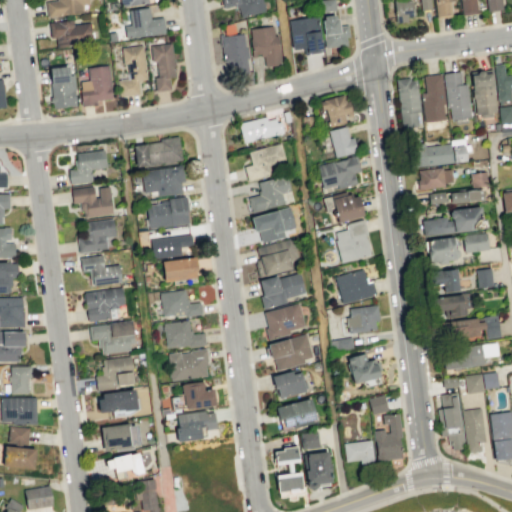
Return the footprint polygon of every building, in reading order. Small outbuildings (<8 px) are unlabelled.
[(49,3),(62,1),(61,0),(91,0),(92,5),(86,6),(87,13),(51,19),(49,3)] [(238,16),(234,3),(222,6),(220,0),(258,0),(261,10),(238,16)] [(333,0),(334,10),(320,11),(318,0),(333,0)] [(392,0),(394,23),(406,21),(405,16),(412,16),(411,0),(404,1),(404,0),(392,0)] [(418,0),(419,10),(429,9),(428,0),(418,0)] [(432,0),(435,18),(450,16),(448,1),(455,0),(432,0)] [(458,0),(474,0),(476,12),(460,15),(458,0)] [(484,0),(486,11),(501,9),(499,0),(484,0)] [(130,24),(128,9),(148,7),(149,19),(162,17),(164,33),(130,37),(130,35),(123,36),(122,25),(130,24)] [(286,19),(290,49),(301,48),(302,55),(319,53),(318,50),(321,50),(316,15),(286,19)] [(320,20),(323,48),(346,45),(345,37),(348,36),(346,24),(337,25),(336,17),(333,18),(333,15),(322,16),(323,20),(320,20)] [(59,38),(55,39),(53,24),(76,20),(77,26),(93,24),(96,43),(61,49),(59,38)] [(246,29),(270,25),(271,35),(276,34),(280,62),(265,64),(263,55),(260,56),(260,53),(256,54),(256,55),(250,56),(246,29)] [(242,33),(222,36),(222,33),(218,34),(221,62),(228,61),(229,75),(247,72),(242,33)] [(149,45),(170,43),(174,77),(168,77),(169,89),(155,90),(154,77),(157,77),(155,60),(151,61),(149,45)] [(133,62),(122,63),(120,47),(141,44),(145,78),(136,79),(138,93),(116,95),(114,81),(133,79),(131,67),(134,66),(133,62)] [(510,100),(509,85),(511,84),(511,75),(504,76),(502,64),(493,65),(497,102),(510,100)] [(84,106),(81,82),(91,81),(90,68),(112,66),(116,99),(101,100),(102,104),(84,106)] [(56,109),(53,84),(57,84),(55,69),(74,67),(80,106),(56,109)] [(473,116),(469,76),(477,75),(477,72),(489,70),(493,114),(473,116)] [(466,85),(461,85),(459,72),(442,74),(446,108),(449,108),(450,120),(469,119),(466,85)] [(441,106),(443,106),(440,75),(417,77),(421,122),(442,120),(441,106)] [(5,81),(8,107),(0,108),(0,76),(1,81),(5,81)] [(416,113),(417,126),(399,128),(394,80),(415,78),(418,112),(416,113)] [(328,109),(325,110),(322,103),(350,94),(355,113),(346,116),(348,123),(330,128),(328,122),(332,121),(328,109)] [(497,108),(511,107),(511,121),(499,122),(497,108)] [(260,138),(246,143),(241,126),(268,117),(270,122),(277,120),(282,134),(261,141),(260,138)] [(331,132),(349,127),(352,139),(356,138),(359,147),(356,148),(357,153),(339,158),(331,132)] [(138,147),(163,142),(162,140),(180,137),(185,160),(142,168),(138,147)] [(245,168),(254,165),(250,152),(282,143),(290,170),(249,182),(245,168)] [(463,160),(461,143),(422,149),(421,144),(411,145),(415,167),(463,160)] [(73,185),(71,170),(81,169),(79,153),(107,150),(109,168),(94,170),(95,182),(73,185)] [(320,167),(337,161),(338,163),(358,156),(363,171),(356,174),(359,183),(343,189),(341,183),(328,188),(320,167)] [(0,187),(0,166),(1,166),(1,174),(10,174),(10,188),(0,187)] [(160,190),(148,193),(144,174),(185,167),(187,181),(183,182),(185,193),(161,197),(160,190)] [(449,187),(447,168),(421,172),(423,190),(449,187)] [(470,173),(470,188),(484,187),(483,172),(470,173)] [(250,199),(261,196),(260,192),(262,192),(260,184),(287,176),(294,202),(254,213),(250,199)] [(87,218),(86,211),(83,211),(82,203),(74,204),(72,191),(96,188),(98,198),(102,198),(101,189),(112,187),(114,202),(115,202),(116,214),(87,218)] [(480,190),(481,200),(451,203),(450,193),(480,190)] [(502,211),(511,210),(511,190),(500,191),(502,211)] [(324,199),(347,193),(348,197),(356,195),(357,199),(363,197),(368,216),(342,223),(339,210),(327,213),(324,199)] [(0,195),(12,195),(12,209),(5,209),(5,224),(0,224),(0,195)] [(171,201),(170,200),(186,196),(192,222),(175,226),(175,225),(153,229),(148,206),(171,201)] [(259,231),(256,232),(252,220),(290,207),(297,227),(285,231),(286,234),(262,242),(259,231)] [(416,221),(446,218),(446,212),(479,208),(481,229),(418,237),(416,221)] [(82,253),(79,239),(88,238),(85,223),(116,219),(119,235),(109,237),(111,249),(82,253)] [(350,229),(349,225),(365,221),(374,255),(344,263),(338,241),(339,240),(337,233),(350,229)] [(0,229),(14,229),(14,240),(8,240),(8,243),(13,243),(13,245),(18,245),(18,257),(0,257),(0,229)] [(153,239),(197,235),(199,256),(155,260),(153,239)] [(461,237),(485,235),(486,250),(462,252),(461,237)] [(269,275),(261,278),(255,261),(261,259),(257,249),(289,239),(293,251),(290,251),(296,268),(269,277),(269,275)] [(425,241),(452,239),(454,261),(426,263),(425,241)] [(95,285),(95,279),(91,279),(90,270),(83,270),(82,257),(106,256),(107,267),(122,266),(123,283),(95,285)] [(166,263),(200,259),(202,279),(168,282),(166,263)] [(0,263),(20,264),(20,278),(12,278),(12,292),(0,292),(0,263)] [(474,269),(489,267),(491,285),(476,287),(474,269)] [(465,291),(463,269),(437,272),(439,294),(465,291)] [(369,286),(364,270),(337,279),(345,304),(377,294),(374,285),(369,286)] [(261,297),(268,295),(263,282),(281,277),(281,279),(299,272),(306,292),(287,298),(288,302),(266,309),(261,297)] [(90,320),(87,293),(125,288),(127,305),(121,306),(122,308),(112,309),(113,317),(90,320)] [(163,294),(166,315),(190,312),(190,316),(205,314),(203,304),(190,306),(188,290),(163,294)] [(468,296),(439,299),(441,313),(455,311),(456,316),(470,315),(468,296)] [(0,327),(0,298),(25,298),(25,314),(26,314),(26,327),(0,327)] [(270,328),(267,329),(270,340),(292,334),(291,331),(306,326),(299,304),(266,314),(270,328)] [(352,317),(352,308),(380,306),(381,321),(378,321),(378,331),(353,332),(353,329),(349,329),(349,318),(352,317)] [(491,339),(488,319),(500,317),(503,337),(491,339)] [(485,335),(484,330),(489,329),(488,323),(483,324),(483,318),(446,323),(448,340),(485,335)] [(170,347),(167,324),(195,321),(196,335),(206,334),(207,345),(193,347),(193,344),(170,347)] [(101,348),(101,340),(91,341),(90,327),(136,322),(139,347),(133,347),(134,351),(105,354),(104,347),(101,348)] [(0,332),(30,333),(30,346),(23,346),(23,361),(0,361),(0,332)] [(272,345),(279,370),(315,360),(308,335),(272,345)] [(452,370),(488,364),(487,359),(502,356),(500,342),(449,351),(452,370)] [(171,354),(185,353),(185,355),(193,354),(193,352),(208,350),(211,378),(193,380),(193,375),(189,376),(189,379),(174,381),(171,354)] [(371,362),(369,355),(353,360),(361,384),(388,375),(385,366),(380,368),(377,360),(371,362)] [(99,391),(98,376),(105,376),(104,367),(107,367),(106,360),(135,357),(136,373),(139,373),(140,384),(122,385),(123,388),(99,391)] [(14,394),(14,383),(11,383),(11,367),(34,367),(34,379),(30,379),(30,394),(14,394)] [(284,399),(278,377),(304,369),(311,390),(284,399)] [(481,373),(483,388),(496,386),(494,371),(481,373)] [(481,390),(478,373),(462,375),(464,392),(481,390)] [(188,385),(207,383),(208,393),(219,391),(221,407),(191,410),(188,385)] [(110,400),(110,394),(142,392),(144,410),(105,413),(105,400),(110,400)] [(451,449),(450,441),(444,441),(440,406),(436,407),(435,394),(455,392),(461,448),(451,449)] [(392,410),(388,395),(371,400),(375,415),(392,410)] [(4,421),(4,398),(38,399),(38,423),(15,423),(15,421),(4,421)] [(282,409),(316,399),(321,419),(287,428),(282,409)] [(482,451),(480,442),(484,442),(480,409),(460,412),(466,453),(482,451)] [(181,416),(208,411),(209,415),(217,414),(219,427),(209,429),(210,437),(184,441),(182,428),(183,428),(181,416)] [(511,438),(511,456),(493,459),(487,414),(509,411),(511,438)] [(394,434),(393,425),(386,426),(386,416),(402,414),(404,441),(406,441),(407,458),(392,459),(392,463),(380,464),(378,430),(389,429),(389,434),(394,434)] [(106,428),(136,425),(139,450),(108,453),(106,428)] [(18,447),(19,444),(11,444),(12,427),(31,428),(30,444),(26,444),(26,448),(41,449),(40,469),(9,468),(10,447),(18,447)] [(300,449),(318,447),(316,431),(299,433),(300,449)] [(348,444),(376,441),(378,461),(349,463),(348,444)] [(284,499),(277,452),(304,448),(311,494),(284,499)] [(314,455),(336,452),(339,482),(317,484),(314,455)] [(123,473),(122,469),(115,471),(112,461),(147,453),(152,474),(141,477),(139,469),(123,473)] [(147,511),(155,510),(155,511),(160,511),(156,481),(136,484),(139,500),(145,499),(147,511)] [(27,491),(53,486),(56,505),(30,510),(27,491)] [(22,511),(26,507),(13,498),(6,508),(11,511),(10,511),(22,511)]
